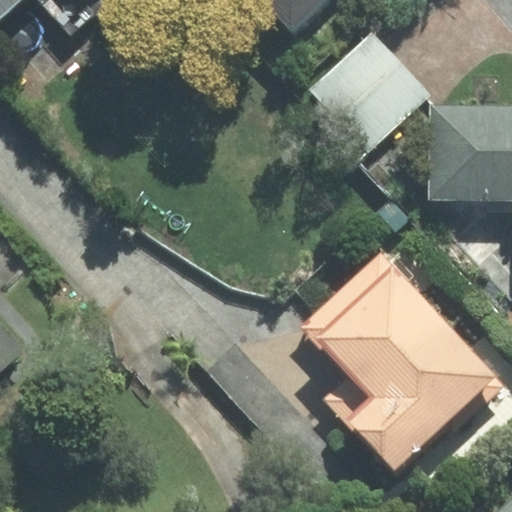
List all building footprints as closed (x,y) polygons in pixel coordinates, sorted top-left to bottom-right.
[(66,0),(71,5),(76,0),(0,0),(0,40),(46,0),(66,0)] [(243,0),(283,42),(329,0),(243,0)] [(431,102),(370,35),(311,90),(372,156),(431,102)] [(511,114),(438,115),(439,212),(511,211),(511,114)] [(504,390),(374,231),(287,301),(373,406),(342,432),(386,486),(504,390)] [(0,384),(27,361),(0,329),(0,384)] [(511,511),(511,497),(494,511),(511,511)]
